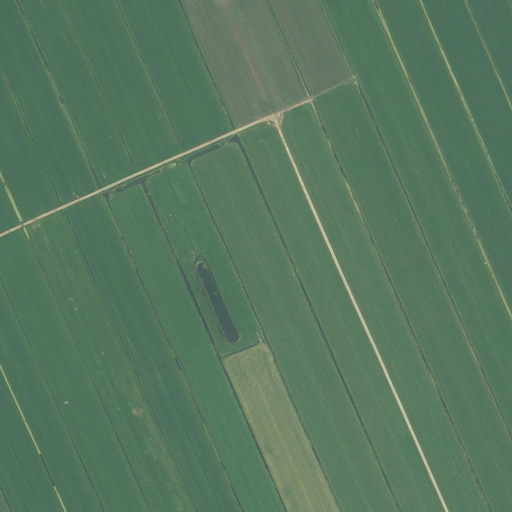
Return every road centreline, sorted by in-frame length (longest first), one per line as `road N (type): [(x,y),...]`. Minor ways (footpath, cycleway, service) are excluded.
road 1 (track): [(343,0),(363,57),(361,75),(273,115),(447,511)]
road 2 (track): [(0,235),(273,115)]
